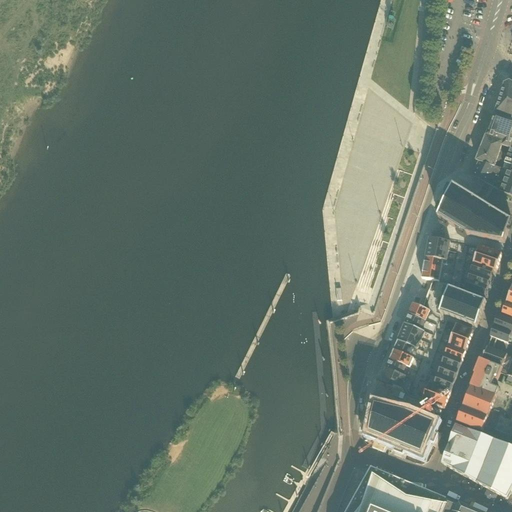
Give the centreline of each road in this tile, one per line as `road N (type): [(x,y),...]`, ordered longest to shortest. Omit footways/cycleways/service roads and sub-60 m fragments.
road 1 (residential): [(484,54),(354,441)]
road 2 (residential): [(511,251),(426,480)]
